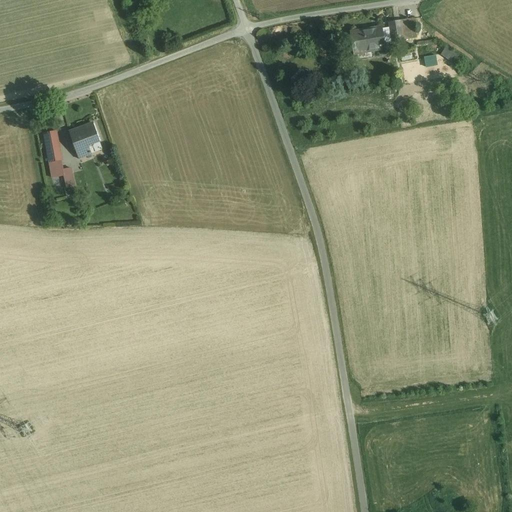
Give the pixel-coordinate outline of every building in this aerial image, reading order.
[(408,17),(389,20),(394,46),(413,43),(408,17)] [(382,25),(351,31),(355,54),(359,53),(360,59),(373,56),(372,51),(386,49),(382,25)] [(444,57),(457,62),(461,52),(448,46),(444,57)] [(94,123),(69,133),(76,150),(88,145),(100,141),(94,123)] [(56,135),(45,137),(50,163),(61,160),(56,135)] [(88,145),(76,150),(79,158),(92,154),(88,145)] [(61,160),(50,163),(53,177),(64,175),(63,169),(61,160)] [(63,169),(64,175),(66,184),(76,182),(72,167),(63,169)]
